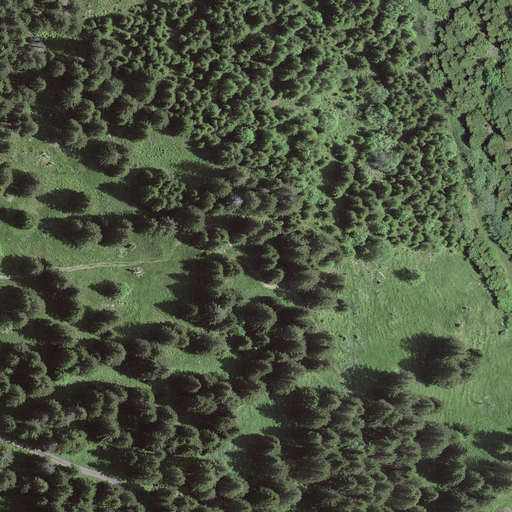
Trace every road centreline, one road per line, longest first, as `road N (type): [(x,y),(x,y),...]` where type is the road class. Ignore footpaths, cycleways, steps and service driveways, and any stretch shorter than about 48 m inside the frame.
road 1 (track): [(511,282),(441,103),(420,70),(408,0)]
road 2 (track): [(140,511),(127,492),(0,435)]
